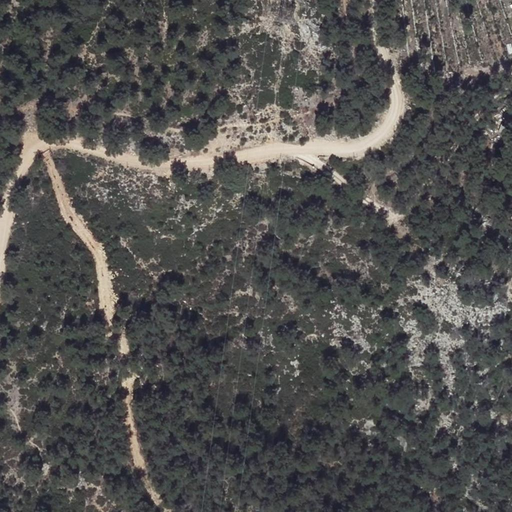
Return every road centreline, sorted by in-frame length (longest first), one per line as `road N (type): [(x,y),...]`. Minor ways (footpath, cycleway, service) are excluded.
road 1 (track): [(0,262),(8,198),(25,158),(39,147),(195,164),(353,150),(368,142),(395,112),(396,91),(375,39),(376,0)]
road 2 (residential): [(293,150),(391,213),(420,216),(469,194),(511,115)]
